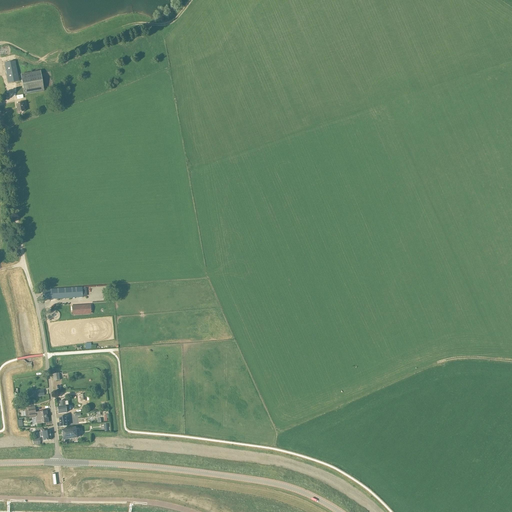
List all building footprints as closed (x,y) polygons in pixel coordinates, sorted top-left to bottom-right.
[(8,83),(19,81),(15,61),(4,63),(8,83)] [(24,95),(44,91),(41,71),(21,74),(24,95)] [(17,113),(24,112),(23,104),(25,104),(24,101),(18,102),(18,105),(16,105),(17,113)] [(82,288),(42,291),(43,299),(82,297),(87,296),(86,288),(82,289),(82,288)] [(73,314),(88,314),(91,313),(91,305),(72,306),(73,314)] [(64,401),(59,401),(60,407),(57,407),(58,413),(66,412),(65,406),(64,401)] [(35,413),(35,407),(27,408),(27,410),(25,410),(26,417),(29,416),(30,418),(36,417),(37,425),(48,423),(47,411),(35,413)] [(60,427),(67,426),(65,417),(59,418),(60,427)] [(75,428),(61,430),(63,440),(76,438),(75,428)] [(43,441),(51,440),(49,431),(42,432),(43,441)]
